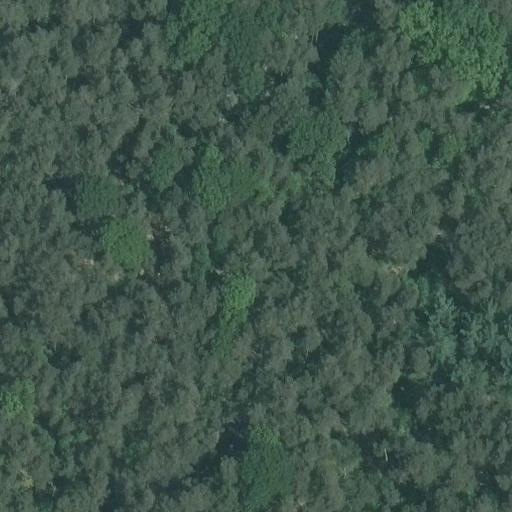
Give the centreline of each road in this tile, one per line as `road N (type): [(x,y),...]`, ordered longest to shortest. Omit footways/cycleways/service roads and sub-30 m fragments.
road 1 (unclassified): [(254,511),(173,67)]
road 2 (unclassified): [(173,67),(210,68),(303,119),(349,125),(511,109)]
